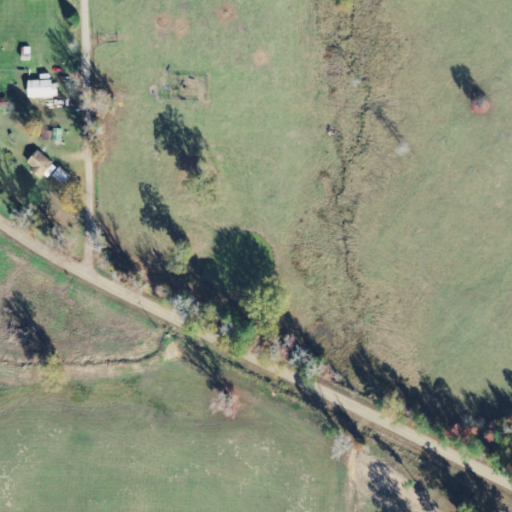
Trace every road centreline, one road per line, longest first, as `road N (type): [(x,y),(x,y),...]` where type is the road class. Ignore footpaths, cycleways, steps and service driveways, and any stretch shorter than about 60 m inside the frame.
road 1 (tertiary): [(511,482),(88,274),(0,220)]
road 2 (residential): [(88,274),(84,0)]
